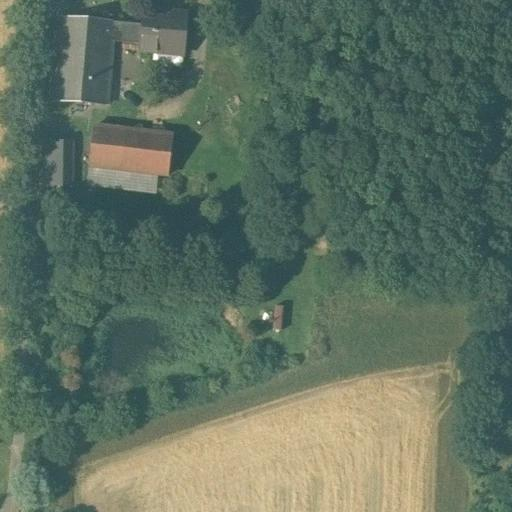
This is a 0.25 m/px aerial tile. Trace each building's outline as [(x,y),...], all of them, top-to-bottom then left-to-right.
[(188,13),(144,12),(143,23),(142,44),(142,51),(160,52),(160,50),(183,51),(183,54),(187,54),(188,13)] [(112,22),(61,20),(58,99),(108,101),(111,43),(112,22)] [(143,23),(112,22),(111,43),(142,44),(143,23)] [(173,137),(95,125),(89,165),(167,176),(173,137)] [(61,142),(45,142),(46,186),(61,186),(61,142)]
